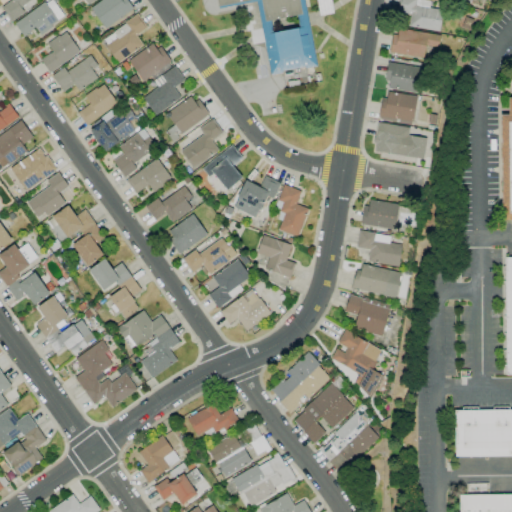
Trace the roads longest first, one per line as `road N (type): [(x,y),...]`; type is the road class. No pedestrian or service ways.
road 1 (tertiary): [(369,0),(323,277),(303,320),(278,343),(175,395),(9,511)]
road 2 (residential): [(0,48),(231,364)]
road 3 (residential): [(157,0),(278,155),(420,187)]
road 4 (residential): [(0,324),(133,511)]
road 5 (residential): [(231,364),(345,511)]
